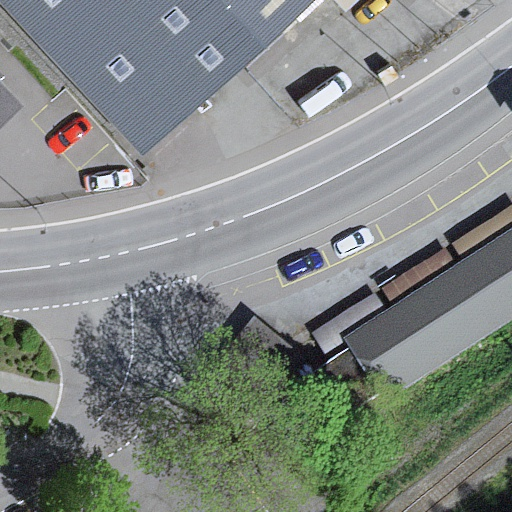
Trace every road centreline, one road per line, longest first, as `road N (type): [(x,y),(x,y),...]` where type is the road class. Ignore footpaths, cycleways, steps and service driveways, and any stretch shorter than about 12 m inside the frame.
road 1 (tertiary): [(511,65),(350,171),(260,212),(121,253)]
road 2 (residential): [(0,484),(103,418),(130,370),(131,292),(121,253)]
road 3 (tertiary): [(121,253),(0,272)]
